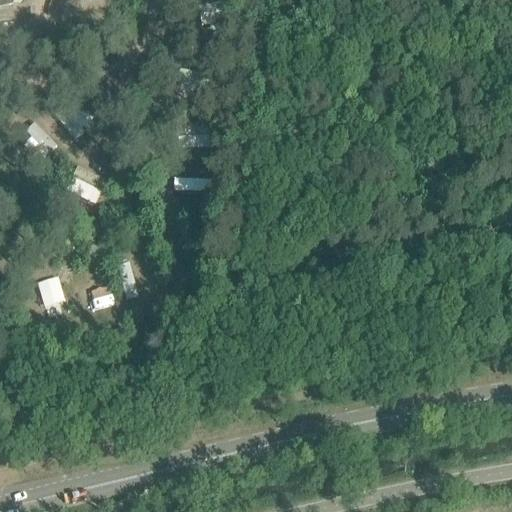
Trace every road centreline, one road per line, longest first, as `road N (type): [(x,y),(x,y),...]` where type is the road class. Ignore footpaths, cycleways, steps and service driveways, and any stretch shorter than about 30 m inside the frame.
road 1 (unknown): [(511,169),(255,290),(230,319),(139,377),(20,425),(0,441)]
road 2 (secondary): [(0,510),(349,425),(511,395)]
